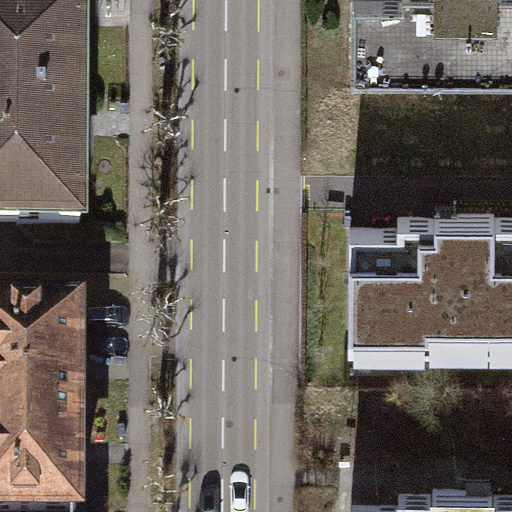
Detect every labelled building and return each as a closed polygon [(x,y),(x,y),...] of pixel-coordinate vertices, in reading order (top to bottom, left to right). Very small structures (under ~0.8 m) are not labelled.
[(511,0),(403,0),(404,2),(355,1),(355,72),(511,72),(511,0)] [(82,4),(0,3),(0,225),(80,226),(82,123),(82,4)] [(400,227),(350,227),(349,343),(511,343),(511,217),(491,217),(491,214),(434,213),(434,219),(400,219),(400,227)] [(0,312),(0,412),(78,414),(77,370),(76,314),(0,312)] [(77,453),(78,414),(0,412),(0,511),(77,511),(77,453)] [(399,506),(351,505),(351,511),(511,511),(511,496),(489,496),(489,491),(477,490),(434,490),(434,494),(399,493),(399,506)]
